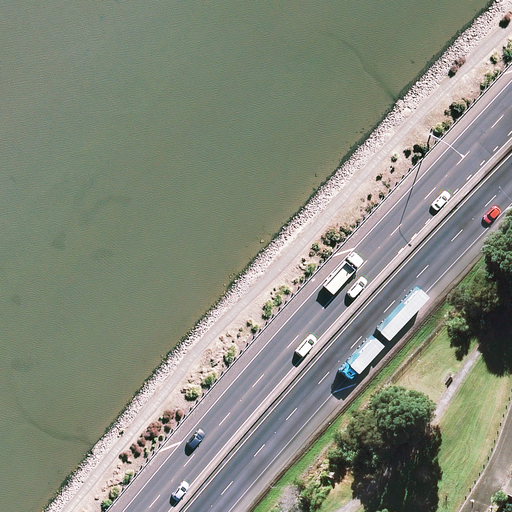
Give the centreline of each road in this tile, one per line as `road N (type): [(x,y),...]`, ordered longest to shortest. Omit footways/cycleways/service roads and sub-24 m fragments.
road 1 (trunk): [(144,511),(511,107)]
road 2 (trunk): [(511,179),(208,511)]
